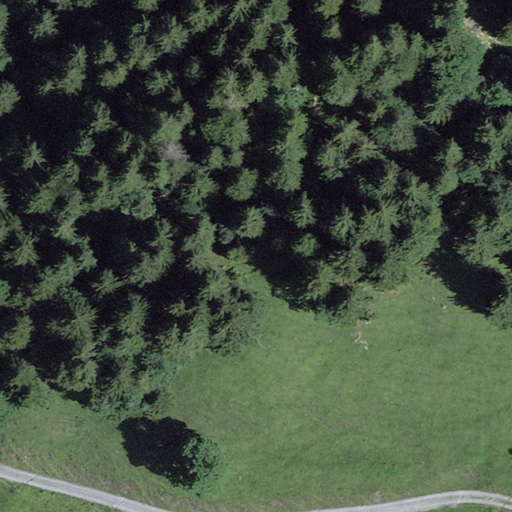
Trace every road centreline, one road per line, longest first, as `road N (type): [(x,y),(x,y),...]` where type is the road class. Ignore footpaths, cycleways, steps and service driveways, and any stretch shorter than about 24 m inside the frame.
road 1 (track): [(154,511),(0,468)]
road 2 (track): [(511,505),(452,497),(359,511)]
